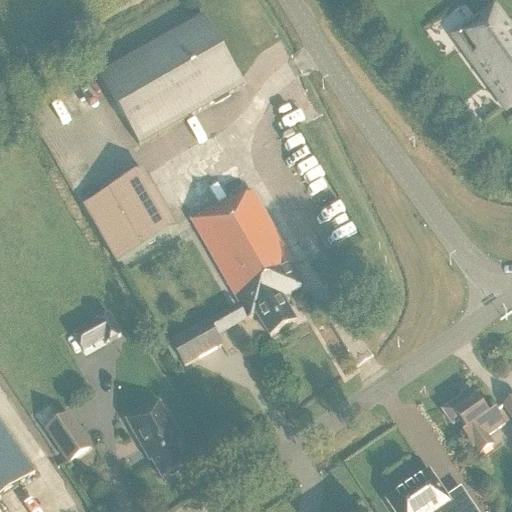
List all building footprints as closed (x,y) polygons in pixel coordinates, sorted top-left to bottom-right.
[(506,115),(511,110),(511,24),(497,3),(450,36),(506,115)] [(99,76),(139,146),(244,86),(204,16),(99,76)] [(177,228),(154,187),(144,170),(84,205),(94,222),(117,263),(177,228)] [(270,337),(296,322),(282,299),(301,288),(252,193),(235,203),(232,199),(192,222),(248,319),(257,314),(270,337)] [(302,283),(304,309),(321,308),(319,281),(302,283)] [(73,335),(84,354),(104,342),(106,345),(110,345),(119,340),(120,338),(121,337),(110,316),(73,335)] [(179,359),(185,370),(223,348),(209,323),(166,348),(174,362),(179,359)] [(488,437),(505,425),(496,412),(489,416),(476,398),(475,399),(470,392),(442,411),(453,426),(460,421),(467,431),(464,434),(473,448),(474,447),(480,456),(494,446),(488,437)] [(178,473),(179,469),(184,466),(174,448),(177,446),(154,405),(126,422),(149,462),(151,461),(162,479),(167,476),(171,477),(178,473)] [(93,450),(70,415),(45,432),(68,467),(93,450)] [(0,511),(0,499),(35,475),(0,425),(0,511)] [(375,441),(356,447),(363,470),(383,464),(375,441)] [(476,511),(461,490),(448,499),(429,472),(386,502),(393,511),(438,511),(440,511),(453,511),(455,511),(454,511),(476,511)]
